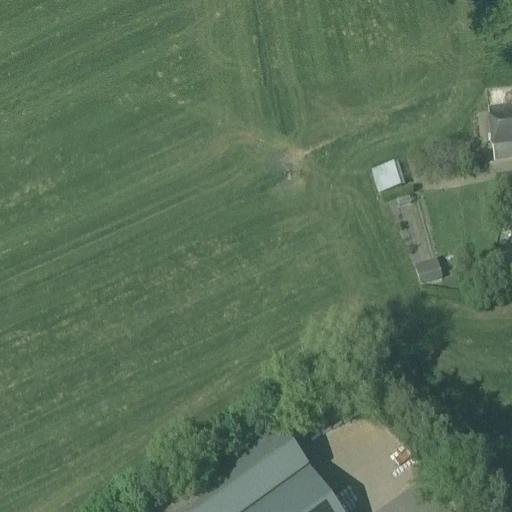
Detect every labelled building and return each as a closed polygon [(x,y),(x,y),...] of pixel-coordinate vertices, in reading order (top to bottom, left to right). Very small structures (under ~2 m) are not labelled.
[(493,165),(511,162),(511,107),(487,110),(493,165)] [(383,186),(403,182),(400,159),(379,163),(383,186)] [(497,204),(511,201),(511,176),(494,179),(497,204)] [(418,290),(441,283),(436,263),(412,269),(418,290)] [(340,426),(341,427),(360,413),(347,394),(327,408),(328,409),(323,413),(309,415),(298,422),(310,443),(320,437),(321,438),(331,431),(331,432),(340,426)] [(168,511),(332,511),(283,444),(277,435),(168,511)]
